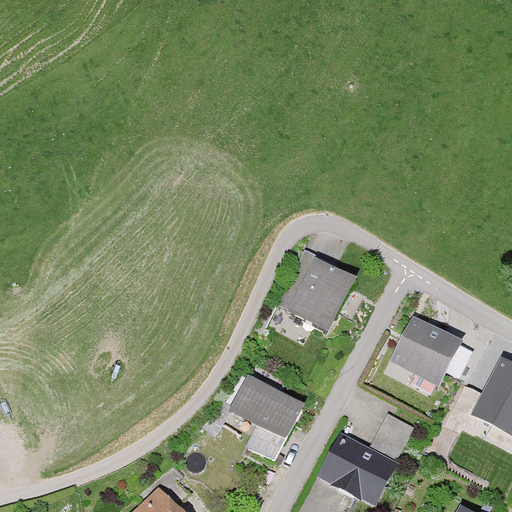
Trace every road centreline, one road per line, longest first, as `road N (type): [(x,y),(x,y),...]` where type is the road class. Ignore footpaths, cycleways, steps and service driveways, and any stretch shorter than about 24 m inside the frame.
road 1 (residential): [(409,272),(371,241),(337,226),(305,225),(275,252),(242,329),(200,397),(120,459),(0,496)]
road 2 (residential): [(272,511),(409,272)]
